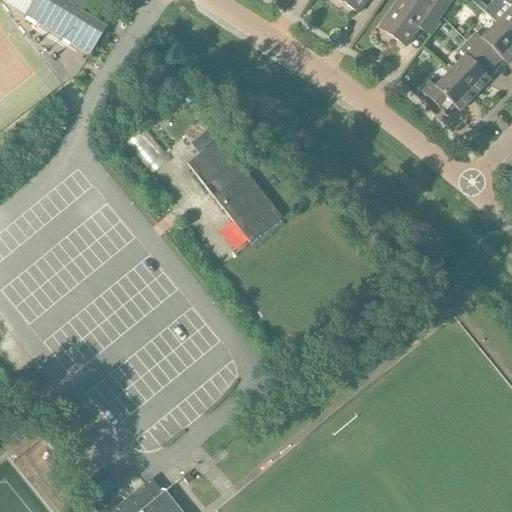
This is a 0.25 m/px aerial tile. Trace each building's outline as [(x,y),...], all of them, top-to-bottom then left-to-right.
[(85,0),(26,0),(33,4),(26,16),(89,55),(105,29),(80,14),(88,1),(85,0)] [(337,0),(358,15),(368,0),(337,0)] [(438,23),(449,7),(453,0),(400,0),(379,30),(406,48),(428,16),(438,23)] [(497,25),(511,40),(511,0),(507,0),(505,2),(502,0),(493,0),(482,11),(497,25)] [(467,44),(486,62),(494,54),(506,65),(511,58),(511,40),(497,25),(482,41),(476,35),(472,38),(467,44)] [(467,33),(462,38),(467,44),(472,38),(467,33)] [(450,73),(475,97),(490,81),(478,70),(486,62),(467,44),(460,51),(466,57),(450,73)] [(435,89),(429,83),(421,92),(440,110),(448,102),(459,113),(475,97),(450,73),(435,89)] [(203,122),(184,137),(190,145),(209,129),(203,122)] [(145,129),(127,145),(152,175),(171,160),(145,129)] [(207,131),(190,145),(198,155),(215,141),(207,131)] [(218,140),(186,165),(249,244),(281,218),(218,140)] [(185,486),(191,482),(188,478),(186,476),(180,480),(185,486)] [(180,511),(165,492),(162,494),(151,480),(115,509),(111,504),(101,511),(180,511)]
